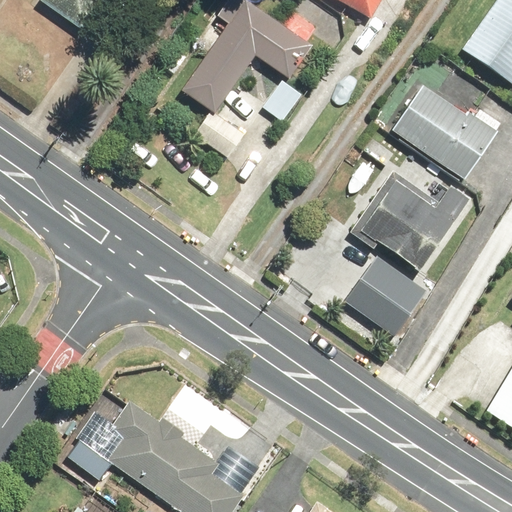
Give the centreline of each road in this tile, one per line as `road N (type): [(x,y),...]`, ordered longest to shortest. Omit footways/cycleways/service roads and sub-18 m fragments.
road 1 (secondary): [(511,511),(122,251)]
road 2 (residential): [(122,251),(0,429)]
road 3 (secondary): [(122,251),(0,160)]
